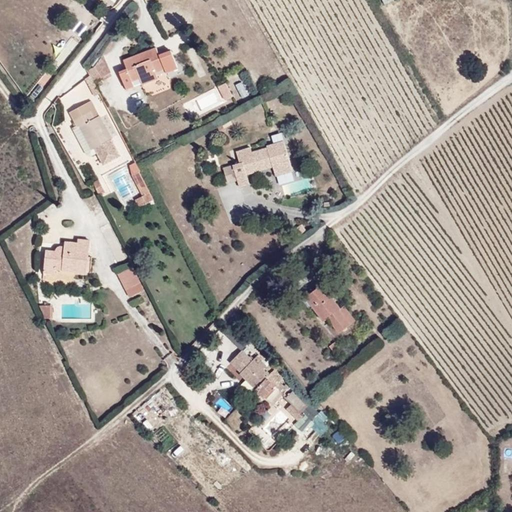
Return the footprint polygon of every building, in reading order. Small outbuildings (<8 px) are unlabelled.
[(99,4),(99,0),(89,0),(89,1),(103,11),(106,8),(99,4)] [(106,8),(111,0),(99,0),(99,4),(106,8)] [(75,31),(82,22),(74,15),(66,24),(75,31)] [(156,49),(124,62),(127,70),(119,73),(127,92),(135,88),(133,84),(141,80),(143,88),(159,81),(156,73),(165,70),(156,49)] [(102,56),(94,67),(100,78),(101,80),(111,75),(102,56)] [(100,78),(94,67),(87,71),(90,76),(93,82),(100,78)] [(257,83),(256,69),(242,70),(243,84),(257,83)] [(93,96),(99,93),(93,82),(90,76),(85,80),(93,96)] [(244,101),(250,98),(242,85),(236,88),(244,101)] [(226,103),(233,99),(227,86),(219,90),(226,103)] [(192,98),(197,111),(221,101),(215,88),(192,98)] [(120,155),(91,101),(69,113),(77,129),(81,127),(96,154),(101,165),(120,155)] [(96,154),(81,127),(77,129),(73,131),(86,156),(90,157),(96,154)] [(274,146),(284,143),(282,135),(272,137),(274,146)] [(290,163),(284,143),(274,146),(267,148),(267,150),(252,154),(251,149),(236,153),(240,164),(233,166),(237,181),(239,188),(249,185),(246,175),(268,169),(268,166),(272,165),(273,168),(290,163)] [(292,173),(290,163),(273,168),(275,177),(292,173)] [(237,181),(233,166),(223,169),(227,183),(237,181)] [(146,184),(139,170),(132,174),(139,188),(146,184)] [(127,186),(127,177),(116,178),(116,186),(127,186)] [(92,184),(98,195),(105,191),(99,180),(92,184)] [(146,184),(139,188),(142,194),(135,197),(139,205),(153,197),(146,184)] [(81,265),(85,232),(72,229),(71,234),(63,233),(62,238),(52,237),(52,241),(40,240),(37,262),(49,264),(49,261),(81,265)] [(136,279),(127,260),(111,270),(120,287),(136,279)] [(139,286),(136,279),(120,287),(123,293),(139,286)] [(339,310),(320,286),(302,299),(322,325),(324,323),(335,337),(354,322),(343,307),(339,310)] [(49,316),(50,301),(32,300),(40,315),(49,316)] [(339,348),(333,342),(327,346),(333,353),(339,348)] [(282,384),(272,374),(269,374),(264,368),(262,370),(240,349),(228,361),(237,370),(236,372),(252,388),(252,390),(263,400),(282,384)] [(306,402),(292,388),(284,396),(290,402),(284,408),(297,420),(302,415),(298,411),(306,402)] [(338,430),(332,434),(338,443),(344,438),(338,430)] [(319,442),(316,450),(328,455),(331,447),(319,442)]
